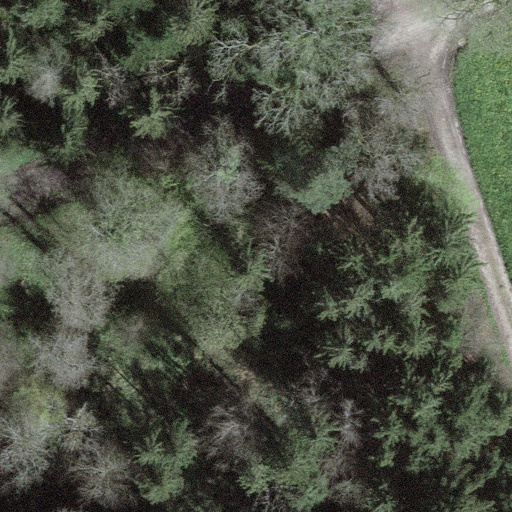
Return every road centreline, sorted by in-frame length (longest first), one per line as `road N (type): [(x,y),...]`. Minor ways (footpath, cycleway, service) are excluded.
road 1 (track): [(412,18),(0,183)]
road 2 (track): [(412,18),(511,359)]
